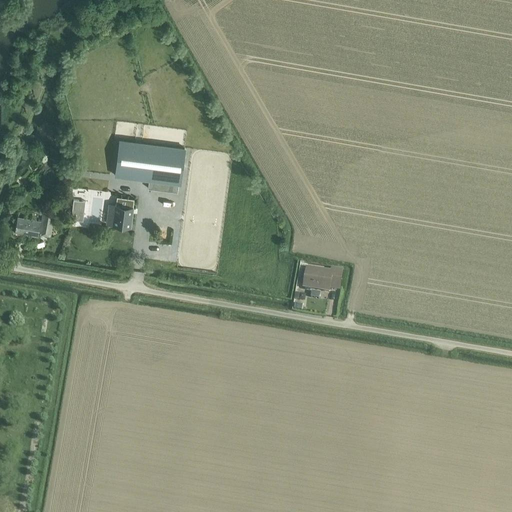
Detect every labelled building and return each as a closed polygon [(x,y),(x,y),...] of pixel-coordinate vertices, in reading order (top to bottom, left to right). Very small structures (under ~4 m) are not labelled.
[(120,140),(116,176),(149,180),(148,188),(178,192),(179,184),(181,184),(185,148),(172,146),(120,140)] [(110,204),(107,224),(131,228),(134,207),(133,207),(134,198),(131,198),(117,196),(116,205),(110,204)] [(73,200),(72,213),(76,214),(75,220),(83,221),(85,201),(73,200)] [(41,220),(18,216),(15,232),(38,236),(39,233),(49,235),(51,236),(55,215),(42,213),(41,220)] [(343,270),(332,268),(331,272),(307,268),(304,288),(329,292),(330,289),(339,291),(343,270)] [(306,295),(295,294),(294,301),(305,302),(306,295)]
